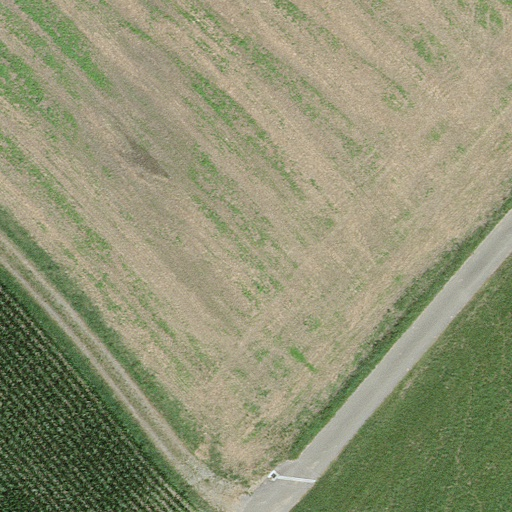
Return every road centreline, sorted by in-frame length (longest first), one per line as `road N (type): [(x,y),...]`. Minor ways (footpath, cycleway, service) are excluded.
road 1 (track): [(270,511),(511,234)]
road 2 (track): [(249,511),(0,244)]
